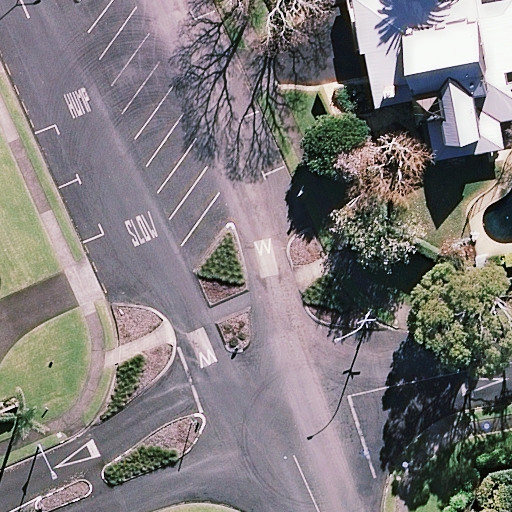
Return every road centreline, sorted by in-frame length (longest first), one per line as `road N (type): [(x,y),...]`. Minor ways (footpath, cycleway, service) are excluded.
road 1 (residential): [(275,412),(215,368),(23,0)]
road 2 (residential): [(163,0),(257,221),(287,332),(275,412)]
road 3 (residential): [(20,511),(208,426),(275,412)]
road 4 (residential): [(275,412),(511,363)]
